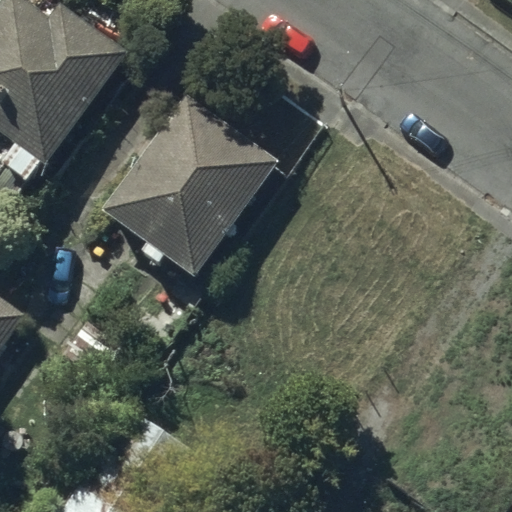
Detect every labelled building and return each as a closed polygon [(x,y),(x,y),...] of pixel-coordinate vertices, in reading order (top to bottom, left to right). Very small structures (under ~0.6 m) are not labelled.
[(41,0),(2,0),(0,3),(0,119),(22,135),(9,152),(35,172),(128,44),(67,0),(55,0),(50,6),(41,0)] [(194,85),(107,201),(151,234),(146,241),(163,254),(166,249),(194,270),(283,152),(194,85)] [(432,258),(344,194),(301,254),(290,246),(230,330),(329,401),(432,258)] [(0,345),(27,306),(0,287),(0,345)] [(511,461),(511,316),(476,289),(405,384),(455,420),(445,433),(461,444),(470,432),(511,463),(511,461)] [(157,511),(201,445),(132,400),(65,504),(77,511),(157,511)]
